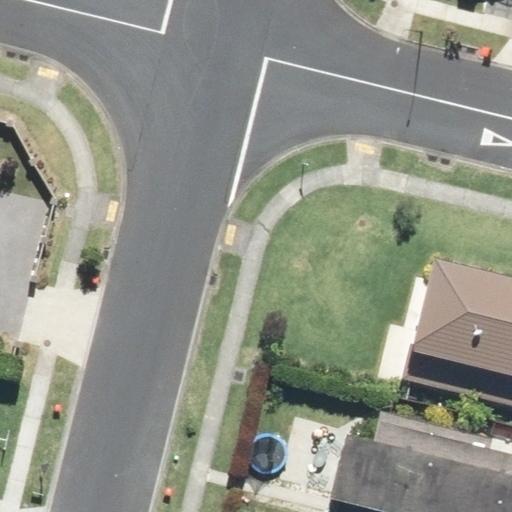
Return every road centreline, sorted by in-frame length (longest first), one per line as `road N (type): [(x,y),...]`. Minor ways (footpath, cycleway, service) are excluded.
road 1 (residential): [(110,511),(215,49)]
road 2 (residential): [(511,121),(215,49)]
road 3 (residential): [(215,49),(7,0)]
